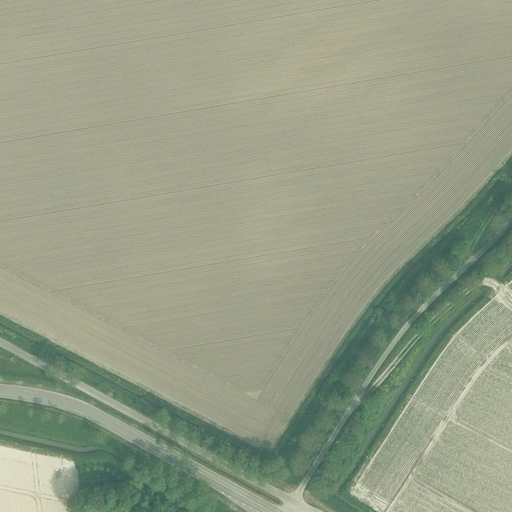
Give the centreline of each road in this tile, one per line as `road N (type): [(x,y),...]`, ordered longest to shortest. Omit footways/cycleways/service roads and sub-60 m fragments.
road 1 (unclassified): [(292,502),(401,332),(511,220)]
road 2 (unclassified): [(292,502),(0,342)]
road 3 (tertiary): [(270,511),(88,411),(0,391)]
road 4 (track): [(354,402),(472,286),(496,287)]
